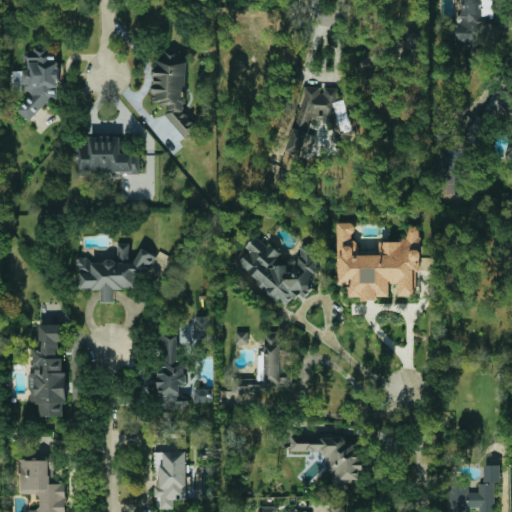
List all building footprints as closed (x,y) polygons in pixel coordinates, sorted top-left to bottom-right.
[(223,62),(247,83),(254,89),(258,89),(274,71),(274,46),(266,46),(250,32),(250,16),(236,16),(236,35),(242,41),(223,62)] [(60,98),(54,89),(58,87),(59,67),(55,60),(55,56),(49,47),(38,46),(30,52),(24,51),(24,57),(29,65),(29,71),(9,70),(12,75),(9,75),(13,80),(20,81),(20,86),(23,91),(37,92),(17,107),(26,119),(57,98),(60,98)] [(184,137),(197,127),(185,111),(185,87),(187,86),(187,61),(179,51),(163,51),(156,57),(156,66),(153,68),(153,104),(176,104),(165,113),(184,137)] [(466,135),(478,143),(500,111),(510,118),(511,115),(511,95),(511,93),(511,92),(500,85),(466,135)] [(288,152),(310,158),(316,136),(308,134),(312,119),(323,117),(326,118),(338,116),(341,132),(348,131),(358,134),(356,121),(351,120),(349,108),(350,103),(348,93),(338,95),(336,87),(324,89),(320,86),(304,88),(288,152)] [(140,153),(121,154),(121,136),(88,136),(88,144),(77,144),(77,173),(140,172),(140,153)] [(415,296),(415,272),(420,272),(420,227),(408,227),(408,240),(380,241),(380,254),(359,254),(359,240),(354,240),(353,222),(338,222),(338,284),(349,284),(350,297),(361,296),(361,300),(378,300),(378,296),(390,296),(390,283),(399,283),(400,296),(415,296)] [(313,245),(301,246),(301,251),(294,264),(274,266),(274,263),(281,251),(270,246),(271,246),(254,236),(248,248),(248,250),(239,266),(260,278),(261,290),(288,304),(291,298),(307,296),(313,285),(313,283),(318,274),(316,261),(314,260),(313,245)] [(81,285),(91,290),(101,289),(103,303),(116,301),(114,290),(131,288),(137,276),(147,275),(157,256),(142,249),(136,261),(131,262),(128,243),(117,244),(119,262),(115,260),(91,263),(90,256),(76,258),(77,270),(79,271),(81,285)] [(212,316),(195,317),(195,345),(212,345),(212,316)] [(60,324),(40,324),(40,349),(33,349),(35,404),(40,404),(41,416),(66,416),(65,358),(60,358),(60,324)] [(248,332),(235,332),(236,344),(248,344),(248,332)] [(161,408),(188,407),(188,396),(181,396),(180,385),(184,385),(183,335),(159,335),(161,408)] [(195,389),(195,402),(212,402),(212,389),(195,389)] [(291,451),(328,451),(328,483),(360,482),(360,471),(364,470),(364,459),(358,459),(358,444),(346,444),(346,436),(291,437),(291,451)] [(186,451),(156,452),(157,486),(154,487),(155,497),(160,497),(160,508),(174,508),(173,499),(192,499),(192,489),(193,489),(192,480),(187,480),(186,451)] [(54,461),(21,460),(19,494),(40,495),(39,510),(28,509),(28,511),(64,511),(66,481),(54,480),(54,461)] [(449,485),(448,511),(469,511),(469,508),(479,508),(479,511),(494,511),(494,482),(501,482),(501,465),(485,465),(485,484),(479,484),(479,492),(469,492),(469,485),(449,485)]
